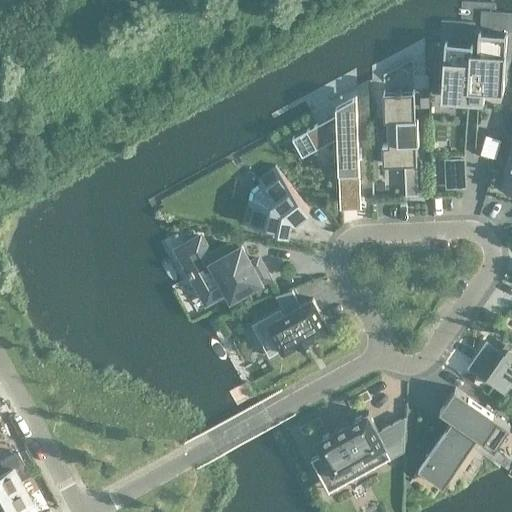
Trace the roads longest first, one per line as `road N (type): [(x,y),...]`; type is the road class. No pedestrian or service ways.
road 1 (unclassified): [(382,351),(424,357),(491,258),(489,242),(473,227),(355,232),(339,242),(337,258)]
road 2 (residential): [(82,511),(267,413)]
road 3 (residential): [(0,360),(82,511)]
road 4 (unclassified): [(267,413),(382,351)]
